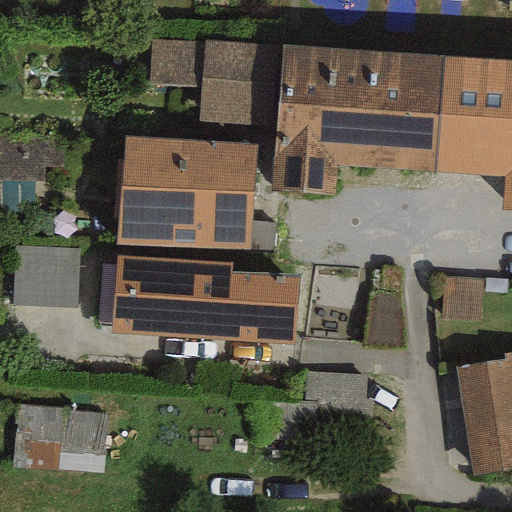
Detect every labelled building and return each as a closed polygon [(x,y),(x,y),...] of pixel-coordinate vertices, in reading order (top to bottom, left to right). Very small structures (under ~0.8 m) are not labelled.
[(280,44),(268,191),(332,196),(334,164),(432,171),(441,56),(280,44)] [(511,61),(441,56),(432,171),(501,176),(499,211),(511,211),(511,61)] [(0,180),(49,180),(49,132),(0,132),(0,180)] [(255,146),(120,138),(114,244),(248,252),(255,146)] [(21,248),(20,303),(80,304),(81,249),(21,248)] [(229,263),(114,256),(109,335),(291,346),(296,275),(228,271),(229,263)] [(502,359),(453,367),(470,476),(511,469),(511,351),(501,353),(502,359)] [(16,463),(106,466),(108,407),(18,404),(16,463)]
